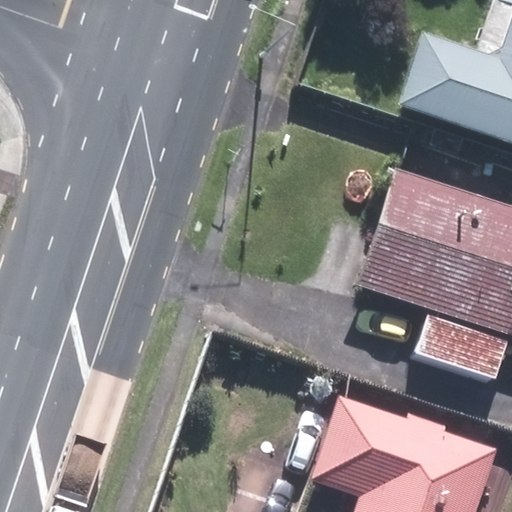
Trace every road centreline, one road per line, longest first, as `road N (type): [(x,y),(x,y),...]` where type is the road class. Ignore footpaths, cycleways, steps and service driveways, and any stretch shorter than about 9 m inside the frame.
road 1 (secondary): [(138,50),(118,168),(5,511)]
road 2 (tertiary): [(138,50),(0,2)]
